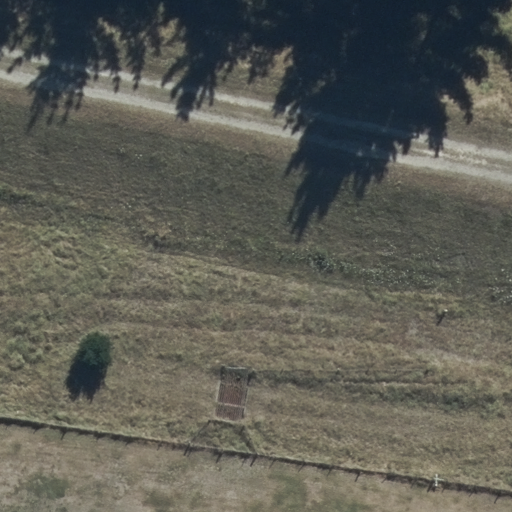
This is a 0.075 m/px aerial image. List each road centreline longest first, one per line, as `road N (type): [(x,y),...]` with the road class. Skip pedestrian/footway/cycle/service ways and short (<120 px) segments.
road 1 (track): [(0,68),(511,177)]
road 2 (track): [(0,298),(511,367)]
